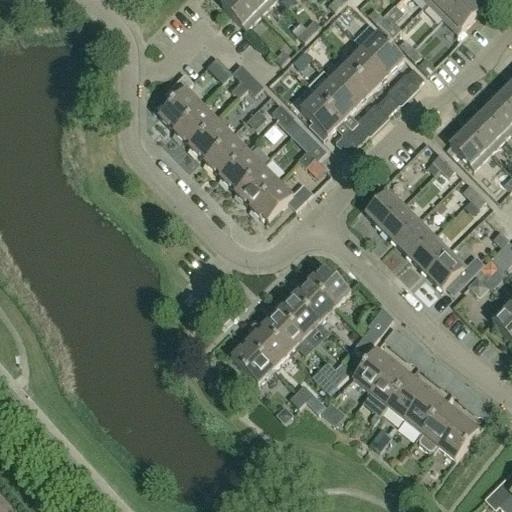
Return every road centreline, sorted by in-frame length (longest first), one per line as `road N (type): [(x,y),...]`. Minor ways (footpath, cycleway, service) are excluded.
road 1 (residential): [(316,227),(415,116),(440,105),(511,36)]
road 2 (residential): [(511,400),(316,227)]
road 3 (residential): [(228,252),(137,163),(129,148),(129,72)]
road 4 (unclassified): [(273,81),(247,58),(235,65),(203,33),(165,72),(129,72)]
road 5 (tertiary): [(103,511),(0,398)]
